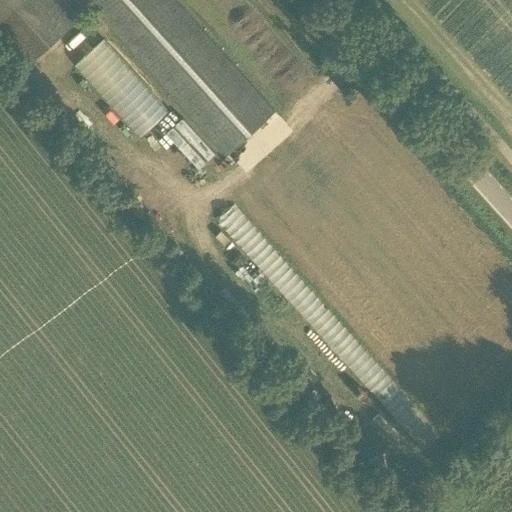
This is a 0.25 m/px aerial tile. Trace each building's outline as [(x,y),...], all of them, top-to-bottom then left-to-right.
[(274,111),(174,0),(0,0),(0,28),(30,62),(74,23),(54,0),(91,0),(228,154),(274,111)] [(139,139),(169,113),(104,40),(75,66),(139,139)] [(168,127),(193,165),(210,155),(184,116),(168,127)] [(228,202),(212,218),(283,292),(299,276),(228,202)] [(441,433),(363,350),(347,365),(425,448),(441,433)]
